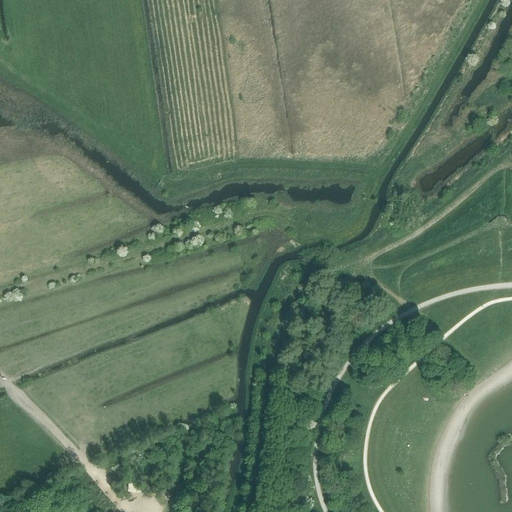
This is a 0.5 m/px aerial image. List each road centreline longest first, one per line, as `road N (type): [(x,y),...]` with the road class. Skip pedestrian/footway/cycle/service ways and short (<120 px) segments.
road 1 (track): [(482,0),(346,232),(314,244),(240,215),(0,296)]
road 2 (track): [(0,373),(126,511)]
